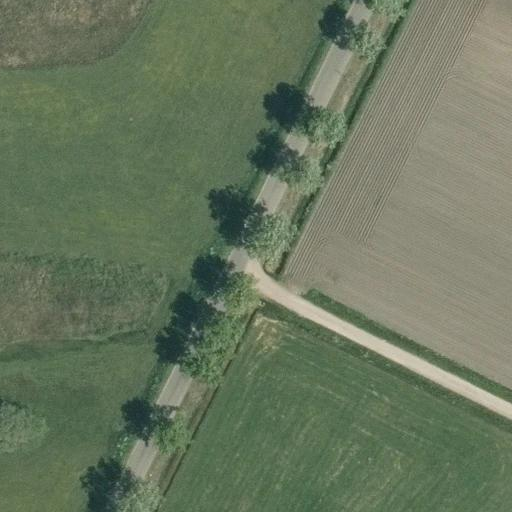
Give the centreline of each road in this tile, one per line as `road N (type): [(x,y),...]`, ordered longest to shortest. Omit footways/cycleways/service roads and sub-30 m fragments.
road 1 (unclassified): [(115,511),(368,0)]
road 2 (track): [(511,410),(233,272)]
